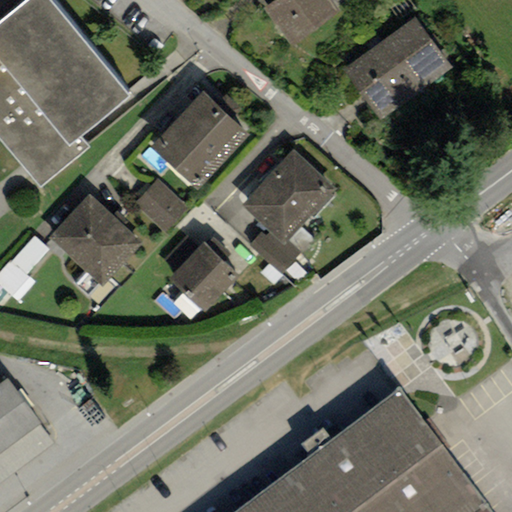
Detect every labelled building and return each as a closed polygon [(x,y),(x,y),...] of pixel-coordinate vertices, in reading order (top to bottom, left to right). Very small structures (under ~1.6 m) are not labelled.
[(0,0),(0,138),(40,187),(89,147),(80,136),(129,96),(48,0),(0,0)] [(290,47),(340,12),(331,0),(275,0),(264,8),(290,47)] [(416,19),(344,69),(380,120),(452,69),(416,19)] [(151,147),(197,191),(249,136),(203,93),(151,147)] [(313,219),(335,195),(332,192),(336,189),(293,150),(243,206),(270,231),(271,231),(282,241),(284,238),(288,242),(311,217),(313,219)] [(133,204),(164,232),(187,207),(157,179),(133,204)] [(49,238),(102,287),(142,244),(89,195),(49,238)] [(301,253),(288,242),(284,238),(282,241),(271,231),(265,237),(261,233),(249,245),(281,274),(301,253)] [(31,237),(0,282),(0,288),(18,300),(52,250),(31,237)] [(204,312),(239,276),(223,261),(230,254),(213,238),(206,245),(204,243),(169,278),(204,312)] [(0,484),(54,443),(5,380),(0,383),(0,484)] [(487,511),(395,388),(231,511),(487,511)]
